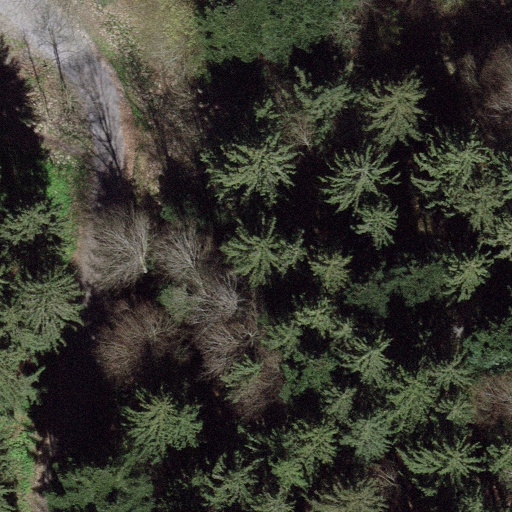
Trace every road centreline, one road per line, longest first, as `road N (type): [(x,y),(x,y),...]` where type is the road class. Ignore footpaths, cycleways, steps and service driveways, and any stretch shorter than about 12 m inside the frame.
road 1 (track): [(54,511),(71,379),(114,192),(97,111)]
road 2 (track): [(97,111),(0,1)]
